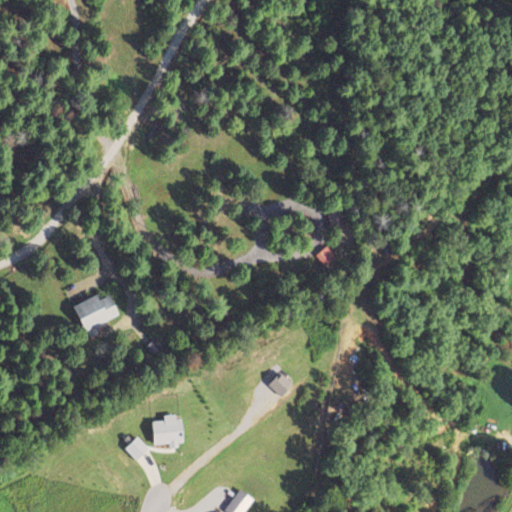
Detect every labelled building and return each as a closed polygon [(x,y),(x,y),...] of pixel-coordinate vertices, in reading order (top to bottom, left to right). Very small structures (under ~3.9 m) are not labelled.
[(343,223),(339,207),(325,211),(329,227),(343,223)] [(335,258),(327,245),(314,253),(322,266),(335,258)] [(70,306),(82,332),(117,315),(108,295),(97,300),(95,295),(70,306)] [(144,347),(151,355),(159,347),(152,339),(144,347)] [(266,384),(278,396),(290,384),(278,372),(266,384)] [(151,443),(168,443),(168,444),(181,443),(180,416),(161,417),(161,421),(150,421),(151,443)] [(147,447),(135,435),(122,447),(135,459),(147,447)] [(223,509),(226,511),(241,511),(251,498),(238,488),(223,509)]
